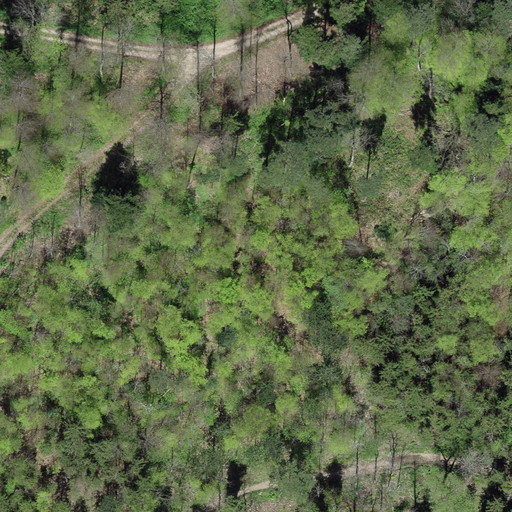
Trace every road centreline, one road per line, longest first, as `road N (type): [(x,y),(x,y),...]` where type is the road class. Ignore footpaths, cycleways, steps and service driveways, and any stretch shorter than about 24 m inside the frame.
road 1 (track): [(0,28),(198,61),(353,0)]
road 2 (track): [(201,511),(247,492),(416,457),(470,459),(511,476)]
road 3 (track): [(198,61),(124,142),(0,247)]
